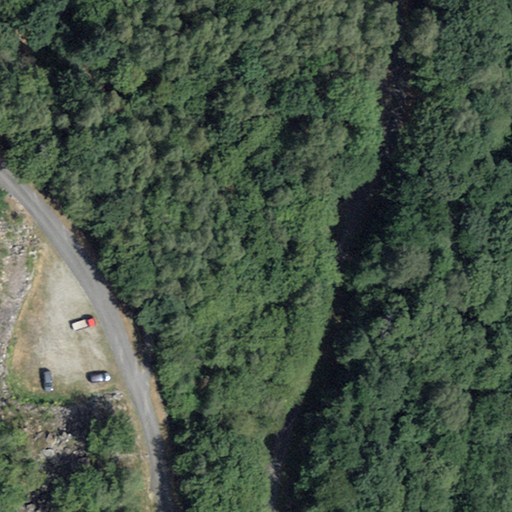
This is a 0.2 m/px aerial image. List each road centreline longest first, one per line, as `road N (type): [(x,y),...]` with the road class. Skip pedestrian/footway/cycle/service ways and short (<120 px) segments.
road 1 (unclassified): [(392,0),(403,111),(289,427),(270,511)]
road 2 (unclassified): [(164,511),(138,382),(90,271),(0,172)]
